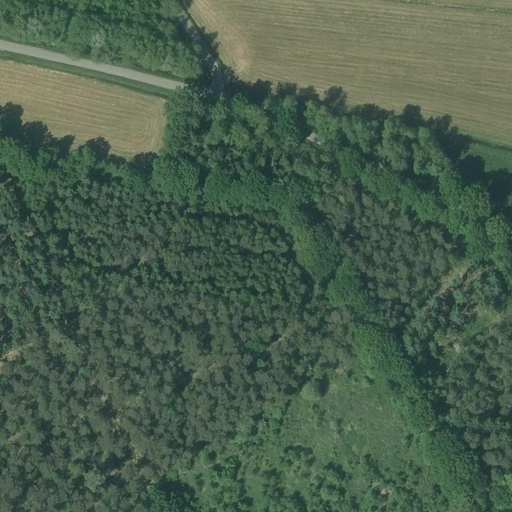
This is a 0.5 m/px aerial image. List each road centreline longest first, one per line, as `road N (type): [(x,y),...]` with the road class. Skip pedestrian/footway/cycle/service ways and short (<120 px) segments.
road 1 (unclassified): [(511,232),(218,95)]
road 2 (unclassified): [(218,95),(0,46)]
